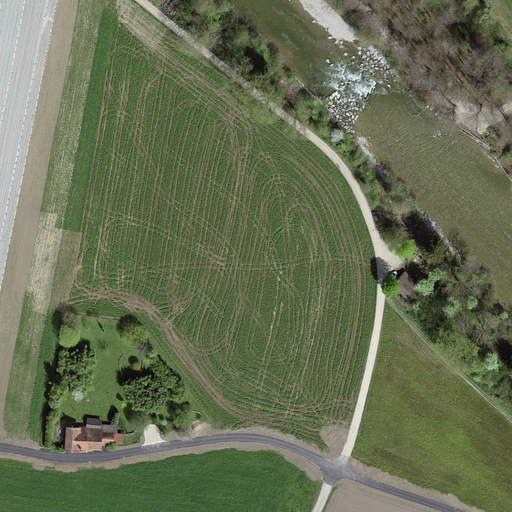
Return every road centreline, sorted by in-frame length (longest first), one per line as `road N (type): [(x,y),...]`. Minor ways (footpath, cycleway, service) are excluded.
road 1 (track): [(139,0),(345,167),(376,241),(381,295),(355,426),(336,469)]
road 2 (unclassified): [(0,447),(85,458),(253,437),(336,469)]
road 3 (track): [(511,107),(477,119),(452,114),(356,0)]
road 4 (unclassified): [(336,469),(454,511)]
